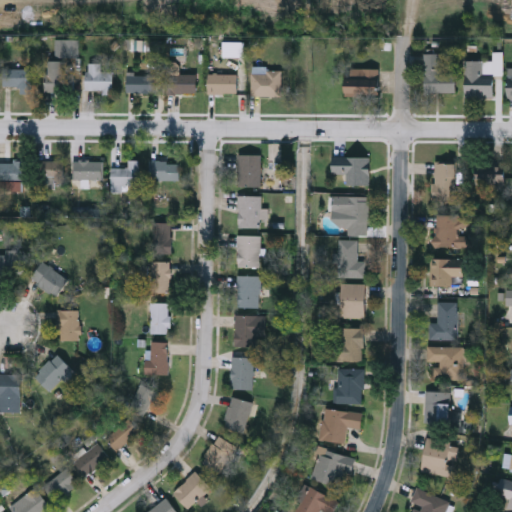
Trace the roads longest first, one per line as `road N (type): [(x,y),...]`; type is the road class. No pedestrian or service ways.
road 1 (residential): [(511,131),(0,128)]
road 2 (residential): [(212,130),(198,417),(168,461),(100,511)]
road 3 (residential): [(401,131),(393,439),(368,511)]
